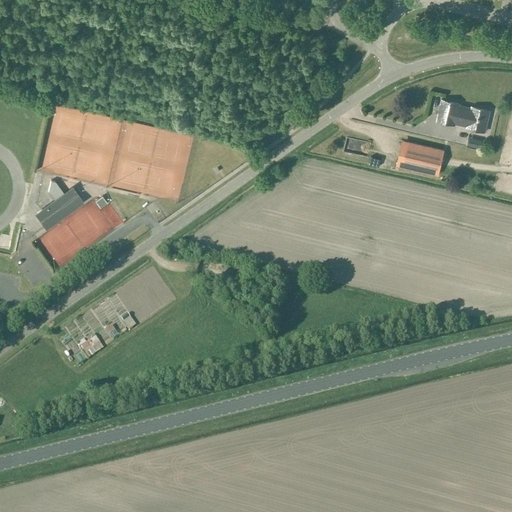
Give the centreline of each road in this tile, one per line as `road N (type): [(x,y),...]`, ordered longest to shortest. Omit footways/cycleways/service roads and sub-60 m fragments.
road 1 (secondary): [(0,464),(511,339)]
road 2 (tertiary): [(0,351),(394,75)]
road 3 (residential): [(381,50),(391,19),(418,4),(511,21)]
road 4 (tertiary): [(394,75),(459,57),(511,57)]
